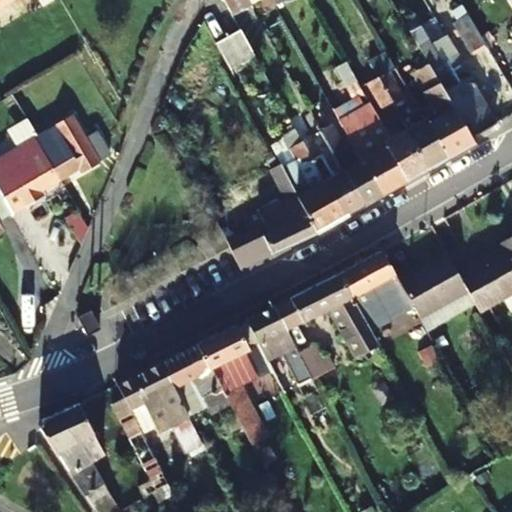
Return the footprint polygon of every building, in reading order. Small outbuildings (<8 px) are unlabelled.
[(255,0),(229,0),(240,20),(260,10),(255,0)] [(448,23),(464,51),(479,42),(463,14),(448,23)] [(254,48),(240,20),(213,34),(228,62),(254,48)] [(419,49),(469,135),(492,121),(468,78),(454,52),(441,59),(420,23),(408,30),(419,49)] [(374,49),(362,27),(350,34),(362,55),(374,49)] [(362,55),(350,34),(344,38),(356,59),(362,55)] [(447,155),(472,141),(469,135),(419,49),(405,59),(438,117),(429,123),(447,155)] [(472,75),(459,49),(454,52),(468,78),(472,75)] [(410,77),(402,60),(395,65),(404,80),(410,77)] [(382,133),(367,103),(356,108),(371,138),(357,146),(361,155),(381,192),(406,178),(382,133)] [(429,123),(425,116),(403,128),(424,167),(447,155),(429,123)] [(381,192),(361,155),(351,160),(331,121),(320,126),(342,166),(361,203),(381,192)] [(111,152),(97,128),(60,150),(48,127),(37,134),(61,177),(78,167),(80,171),(111,152)] [(406,178),(424,167),(403,128),(390,136),(387,130),(382,133),(406,178)] [(61,177),(37,134),(0,157),(0,187),(13,211),(42,195),(40,190),(61,177)] [(312,136),(302,142),(340,215),(361,203),(342,166),(331,172),(312,136)] [(313,229),(340,215),(302,142),(292,147),(296,154),(279,163),(294,193),(313,229)] [(279,163),(276,157),(267,161),(281,192),(256,206),(246,211),(253,223),(228,237),(243,264),(270,250),(313,229),(294,193),(279,163)] [(0,219),(13,211),(0,187),(0,219)] [(505,248),(511,260),(511,235),(500,241),(505,248)] [(501,312),(511,306),(511,260),(505,248),(455,274),(465,291),(475,309),(495,298),(501,312)] [(335,272),(368,330),(376,326),(364,301),(380,291),(394,315),(411,305),(396,278),(379,249),(335,272)] [(411,305),(417,317),(465,291),(455,274),(444,254),(396,278),(411,305)] [(335,272),(292,295),(306,319),(327,307),(354,353),(374,341),(368,330),(335,272)] [(292,295),(269,306),(284,331),(306,319),(292,295)] [(269,306),(248,317),(270,357),(283,350),(301,383),(311,378),(298,355),(284,331),(269,306)] [(98,310),(87,315),(96,333),(107,328),(98,310)] [(239,321),(201,339),(223,383),(238,411),(254,442),(270,435),(230,355),(250,345),(239,321)] [(175,386),(194,377),(202,392),(223,383),(201,339),(162,359),(175,386)] [(333,366),(325,353),(318,357),(314,347),(298,355),(311,378),(333,366)] [(183,426),(179,416),(188,413),(175,386),(162,359),(120,379),(133,406),(157,395),(173,430),(183,426)] [(223,383),(202,392),(218,423),(238,411),(223,383)] [(47,416),(42,427),(94,503),(109,493),(92,460),(104,453),(79,399),(47,416)] [(146,455),(161,485),(170,481),(155,450),(146,455)] [(257,483),(265,498),(279,490),(272,476),(257,483)]
